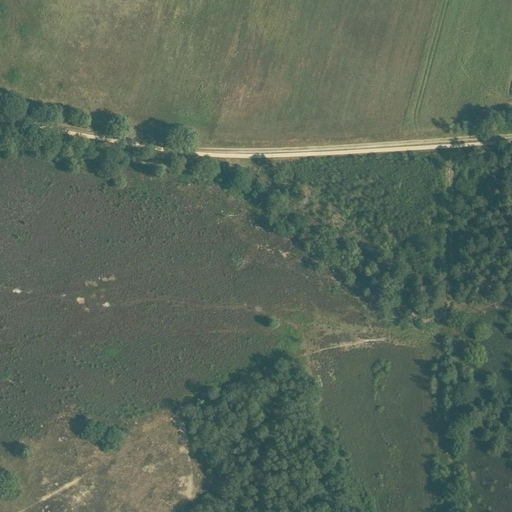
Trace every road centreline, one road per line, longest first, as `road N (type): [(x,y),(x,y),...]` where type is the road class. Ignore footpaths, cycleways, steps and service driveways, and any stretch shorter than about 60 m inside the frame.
road 1 (track): [(511,135),(248,151),(169,147),(0,115)]
road 2 (track): [(446,511),(453,139)]
